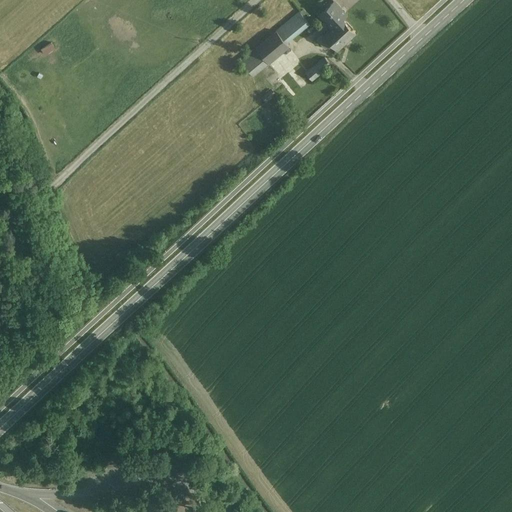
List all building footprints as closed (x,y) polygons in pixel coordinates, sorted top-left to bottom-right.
[(334,1),(320,14),(332,28),(342,18),(342,19),(347,15),(334,1)] [(300,12),(276,31),(286,43),(309,24),(300,12)] [(332,28),(324,35),(337,49),(341,46),(355,33),(342,19),(342,18),(332,28)] [(286,43),(276,31),(258,46),(256,47),(269,62),(269,63),(289,46),(286,43)] [(256,47),(241,60),(253,75),(269,62),(256,47)] [(325,57),(306,72),(312,80),(331,64),(325,57)] [(299,64),(282,78),(304,106),(322,91),(312,80),(306,72),(299,64)] [(272,90),(262,98),(266,102),(276,94),(272,90)]
